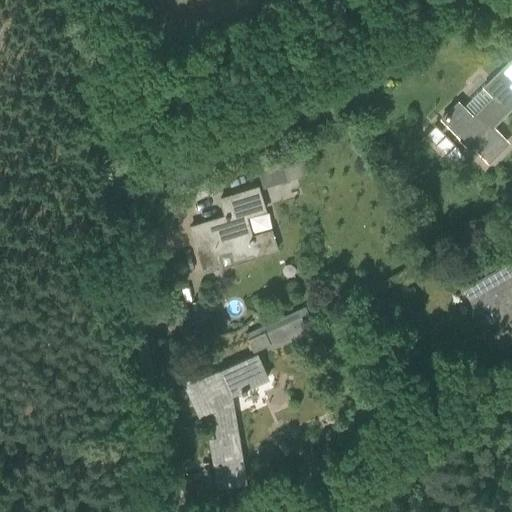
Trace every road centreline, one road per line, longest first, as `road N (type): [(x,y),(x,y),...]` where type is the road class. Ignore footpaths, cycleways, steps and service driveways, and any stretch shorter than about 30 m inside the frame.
road 1 (track): [(178,511),(73,0)]
road 2 (unclassified): [(308,511),(464,433),(511,396)]
